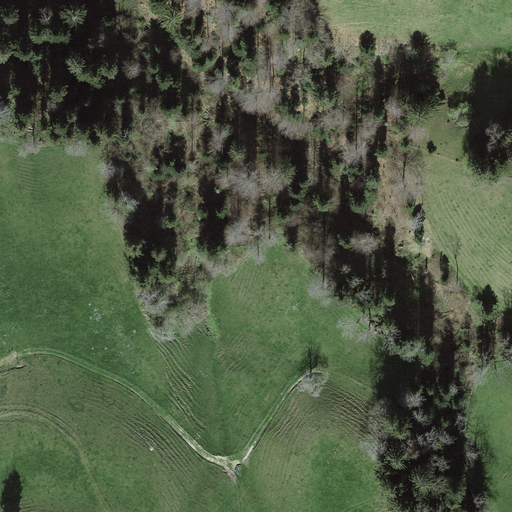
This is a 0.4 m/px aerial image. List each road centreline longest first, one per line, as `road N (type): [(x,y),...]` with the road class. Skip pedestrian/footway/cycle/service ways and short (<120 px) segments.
road 1 (track): [(0,364),(22,351),(69,357),(128,384),(206,456),(227,462),(245,453),(292,383),(322,371)]
road 2 (track): [(0,418),(33,419),(72,444),(107,511)]
